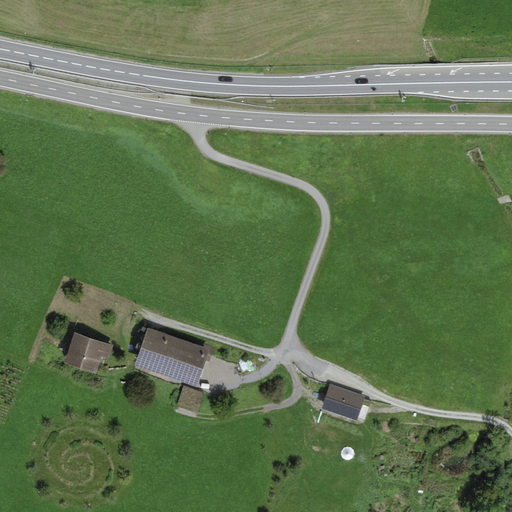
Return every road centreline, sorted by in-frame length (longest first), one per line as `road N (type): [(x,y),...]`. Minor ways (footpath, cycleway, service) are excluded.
road 1 (tertiary): [(511,125),(232,118),(0,79)]
road 2 (primary): [(0,49),(164,76),(400,85)]
road 3 (track): [(125,309),(269,354),(295,347)]
